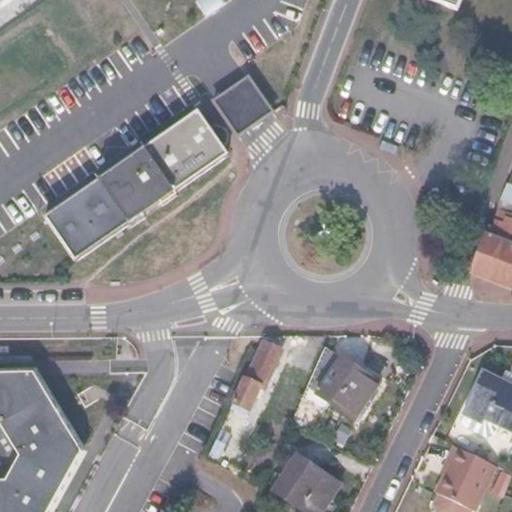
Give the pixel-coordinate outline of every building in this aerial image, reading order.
[(462,0),(428,0),(458,11),(462,0)] [(253,75),(213,104),(242,145),(281,116),(278,111),(253,75)] [(116,172),(108,169),(95,178),(98,182),(44,220),(74,264),(128,226),(130,228),(143,219),(144,211),(157,202),(164,204),(176,196),(175,194),(228,156),(197,112),(144,149),(142,146),(126,157),(127,164),(116,172)] [(511,175),(494,222),(504,225),(506,218),(511,220),(511,175)] [(488,237),(485,237),(471,274),(511,288),(511,220),(506,218),(504,225),(494,222),(488,237)] [(281,351),(264,344),(246,382),(242,380),(229,408),(246,415),(247,411),(253,397),(259,400),(281,351)] [(325,345),(308,385),(356,418),(382,383),(363,371),(359,377),(339,364),(343,357),(325,345)] [(343,357),(339,364),(359,377),(363,371),(343,357)] [(0,511),(44,511),(78,454),(36,374),(0,373),(0,511)] [(511,388),(482,374),(461,414),(481,423),(483,417),(511,431),(511,388)] [(289,401),(273,394),(243,462),(260,469),(289,401)] [(259,400),(253,397),(247,411),(253,413),(259,400)] [(241,440),(219,430),(211,449),(233,458),(241,440)] [(445,462),(448,464),(434,493),(437,494),(432,505),(433,511),(469,511),(471,511),(473,511),(495,467),(453,446),(445,462)] [(300,454),(296,460),(318,476),(322,470),(300,454)] [(296,460),(276,489),(309,511),(321,511),(341,483),(322,470),(318,476),(296,460)] [(233,499),(227,497),(222,508),(228,511),(233,499)]
